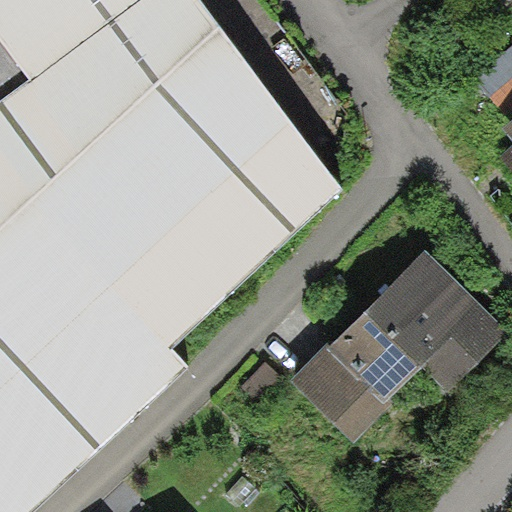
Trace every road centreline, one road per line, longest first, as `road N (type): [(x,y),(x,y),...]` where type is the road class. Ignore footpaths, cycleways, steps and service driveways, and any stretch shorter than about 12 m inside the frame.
road 1 (residential): [(412,138),(353,220),(56,511)]
road 2 (residential): [(304,0),(412,138)]
road 3 (residential): [(511,262),(412,138)]
